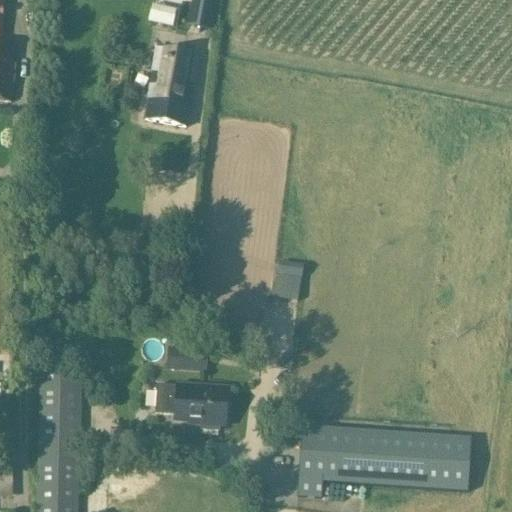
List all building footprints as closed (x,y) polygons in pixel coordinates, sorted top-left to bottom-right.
[(0,0),(0,104),(11,105),(15,46),(2,45),(2,43),(4,0),(0,0)] [(193,0),(187,28),(212,32),(218,0),(193,0)] [(178,26),(179,9),(153,8),(152,25),(178,26)] [(157,52),(144,122),(186,129),(198,59),(157,52)] [(303,267),(278,263),(276,277),(301,281),(303,267)] [(178,373),(205,376),(207,353),(180,351),(178,373)] [(78,511),(81,374),(40,373),(36,511),(78,511)] [(227,392),(176,389),(156,387),(155,416),(174,418),(174,423),(189,424),(189,426),(225,428),(227,392)] [(323,486),(458,495),(468,495),(472,440),(301,428),(297,500),(321,501),(323,486)]
